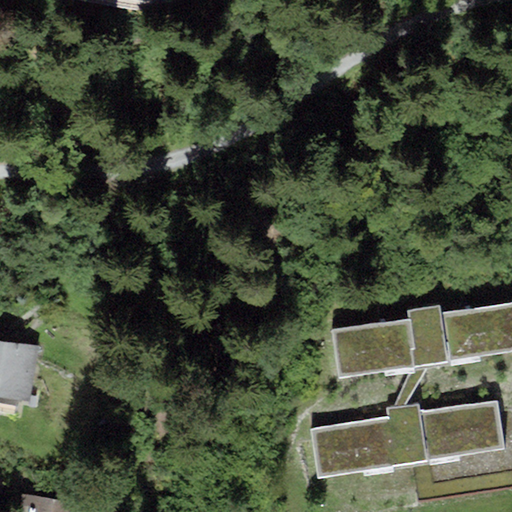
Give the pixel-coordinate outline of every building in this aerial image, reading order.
[(511,294),(442,306),(449,353),(511,342),(511,294)] [(409,311),(332,323),(338,370),(449,353),(442,306),(441,297),(408,303),(409,311)] [(55,346),(0,340),(0,390),(50,395),(55,346)] [(496,396),(420,409),(427,452),(505,441),(496,396)] [(388,414),(311,425),(318,469),(427,452),(420,409),(419,401),(387,405),(388,414)] [(0,507),(9,483),(0,479),(0,507)] [(94,511),(96,504),(22,495),(20,511),(94,511)]
